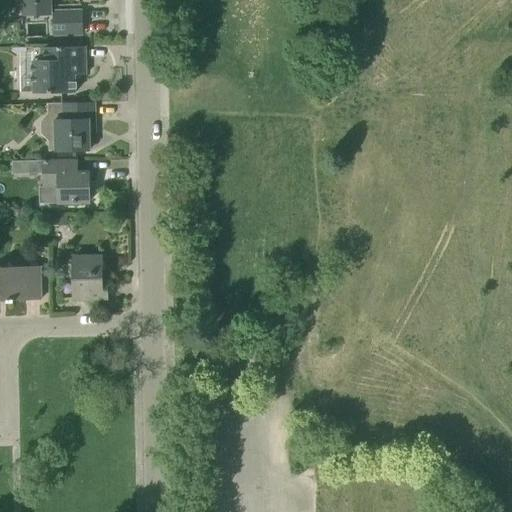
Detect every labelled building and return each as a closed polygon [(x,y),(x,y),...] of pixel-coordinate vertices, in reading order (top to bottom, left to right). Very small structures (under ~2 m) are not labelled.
[(24,0),(25,14),(50,13),(49,0),(24,0)] [(55,12),(55,35),(82,34),(81,12),(55,12)] [(86,47),(41,48),(33,48),(34,94),(76,93),(75,75),(87,75),(86,47)] [(90,150),(90,136),(96,136),(95,103),(60,104),(61,121),(55,121),(56,151),(90,150)] [(14,178),(41,178),(42,159),(14,158),(14,178)] [(89,172),(77,173),(76,159),(44,160),(44,187),(59,187),(59,204),(89,203),(89,172)] [(107,299),(107,281),(107,273),(102,273),(101,257),(73,258),(74,299),(107,299)] [(14,303),(20,302),(20,300),(39,300),(38,267),(0,267),(0,300),(14,301),(14,303)]
